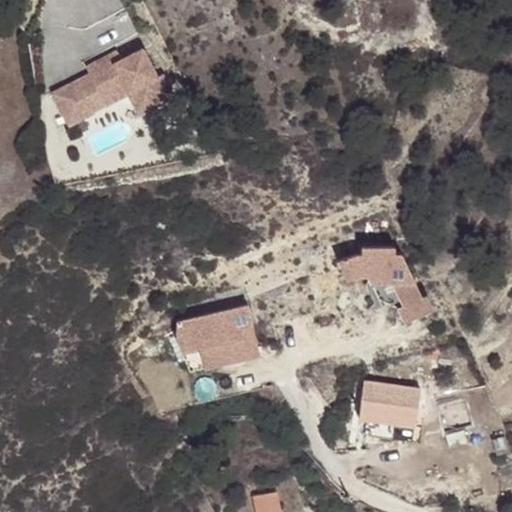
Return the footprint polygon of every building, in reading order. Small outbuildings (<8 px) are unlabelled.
[(52,94),(69,127),(128,96),(140,118),(178,97),(165,73),(160,76),(145,48),(116,64),(110,53),(86,66),(90,74),(52,94)] [(356,258),(337,263),(343,283),(364,278),(374,297),(397,297),(409,324),(427,316),(420,300),(400,256),(394,257),(394,249),(361,250),(361,258),(356,258)] [(397,297),(374,297),(378,303),(397,311),(404,326),(409,324),(397,297)] [(425,298),(420,300),(427,316),(432,313),(425,298)] [(246,307),(175,323),(174,340),(180,353),(212,346),(215,359),(241,353),(243,361),(257,357),(246,307)] [(212,346),(180,353),(190,372),(243,361),(241,353),(215,359),(212,346)] [(400,392),(365,387),(360,422),(417,430),(420,410),(406,408),(407,400),(399,398),(400,392)] [(258,511),(281,511),(278,494),(256,498),(258,511)]
